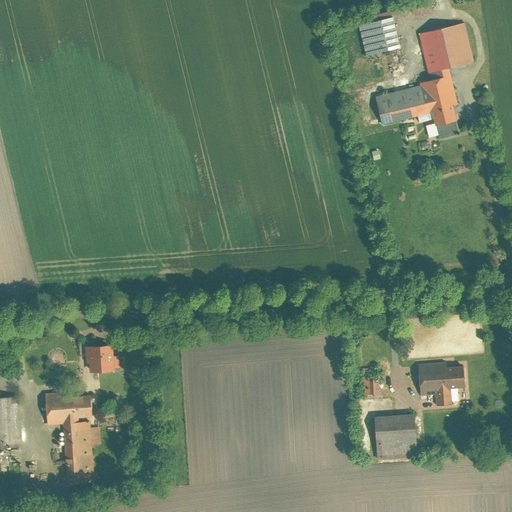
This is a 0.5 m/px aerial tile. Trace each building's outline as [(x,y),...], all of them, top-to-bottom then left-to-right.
[(401,49),(391,12),(356,21),(366,58),(401,49)] [(474,63),(464,22),(416,34),(428,81),(418,83),(419,86),(374,97),(381,125),(428,113),(432,127),(456,121),(452,107),(457,106),(448,69),(474,63)] [(117,346),(88,347),(88,365),(92,364),(93,374),(118,373),(117,346)] [(447,363),(418,365),(421,398),(436,396),(437,407),(451,406),(450,391),(466,390),(464,368),(447,369),(447,363)] [(379,376),(378,367),(363,368),(364,377),(379,376)] [(380,393),(380,377),(364,378),(364,394),(380,393)] [(72,392),(47,394),(49,427),(65,426),(69,484),(97,483),(94,445),(102,445),(101,428),(92,429),(92,419),(96,418),(95,395),(72,397),(72,392)] [(0,397),(0,450),(22,448),(18,397),(0,399),(0,397)] [(415,415),(374,418),(378,462),(419,459),(415,415)]
